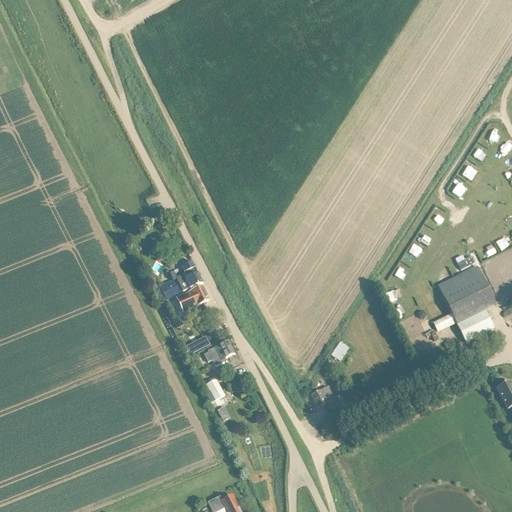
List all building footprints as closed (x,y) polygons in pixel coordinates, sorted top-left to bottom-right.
[(471,258),(458,265),(461,272),(475,265),(471,258)] [(160,261),(158,270),(165,271),(167,262),(160,261)] [(191,291),(203,284),(192,263),(169,275),(173,282),(160,289),(157,283),(158,280),(149,275),(147,278),(158,301),(160,300),(162,305),(167,302),(174,298),(190,290),(191,291)] [(466,344),(494,330),(485,312),(496,306),(492,297),(477,268),(438,287),(452,315),(456,325),(461,335),(466,344)] [(209,302),(202,288),(176,300),(184,315),(209,302)] [(177,304),(174,298),(167,302),(170,307),(177,304)] [(456,325),(452,315),(433,324),(438,334),(456,325)] [(206,336),(199,340),(203,348),(210,345),(206,336)] [(227,362),(226,359),(235,355),(229,342),(209,352),(210,353),(204,356),(208,364),(214,361),(217,367),(227,362)] [(340,362),(349,349),(340,343),(331,356),(327,363),(331,366),(336,359),(340,362)] [(408,389),(416,385),(412,378),(404,382),(408,389)] [(210,404),(225,397),(217,381),(207,386),(211,393),(206,395),(210,404)] [(511,383),(497,390),(508,411),(511,409),(511,383)] [(338,408),(334,399),(328,388),(320,392),(311,397),(318,409),(327,404),(331,412),(338,408)] [(349,403),(347,392),(341,393),(343,405),(349,403)] [(346,422),(361,415),(361,413),(378,404),(374,396),(357,405),(357,407),(342,414),(346,422)] [(240,511),(232,497),(223,502),(221,497),(208,504),(212,511),(220,511),(226,509),(227,511),(240,511)]
